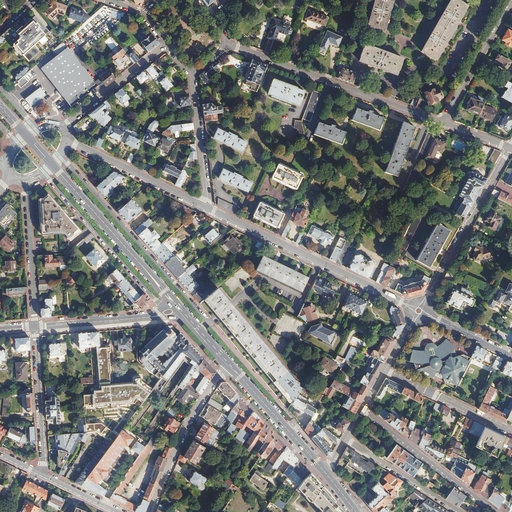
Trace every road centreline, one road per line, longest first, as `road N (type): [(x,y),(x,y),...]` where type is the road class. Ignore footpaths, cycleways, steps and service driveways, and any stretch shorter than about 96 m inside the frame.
road 1 (residential): [(225,43),(440,123)]
road 2 (residential): [(204,207),(407,305)]
road 3 (secondary): [(52,165),(172,301)]
road 4 (residential): [(424,300),(509,148)]
road 5 (residential): [(148,511),(184,425),(228,365)]
road 6 (residential): [(495,511),(362,409)]
road 7 (residential): [(66,141),(204,207)]
road 8 (residential): [(35,327),(43,474)]
road 9 (residential): [(35,327),(24,182)]
road 10 (secondary): [(228,365),(325,473)]
road 11 (residential): [(384,370),(511,431)]
road 12 (residential): [(511,2),(440,123)]
road 13 (residential): [(190,71),(204,207)]
road 14 (residential): [(61,127),(166,45)]
road 15 (residential): [(345,439),(456,511)]
